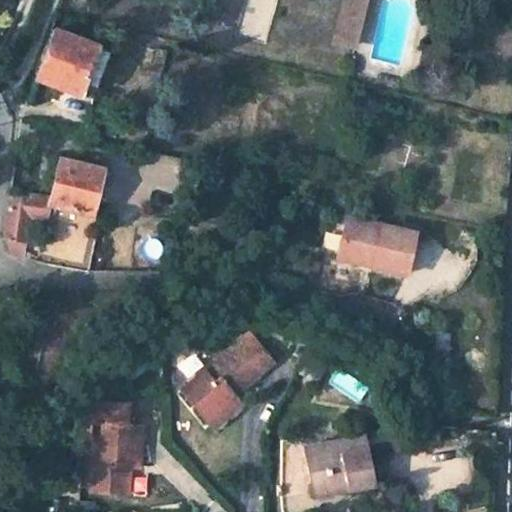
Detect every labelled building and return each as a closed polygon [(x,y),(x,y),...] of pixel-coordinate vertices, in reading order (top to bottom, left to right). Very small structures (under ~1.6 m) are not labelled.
[(354,46),(365,1),(361,0),(346,0),(336,40),(354,46)] [(57,31),(38,79),(81,96),(86,83),(99,48),(57,31)] [(86,83),(98,88),(112,53),(99,48),(86,83)] [(51,196),(49,204),(91,215),(103,171),(59,160),(51,196)] [(46,219),(49,204),(51,196),(36,194),(36,199),(32,199),(30,217),(46,219)] [(30,217),(32,199),(9,197),(3,239),(5,240),(26,242),(30,217)] [(336,254),(372,263),(371,270),(403,278),(413,237),(344,220),(336,254)] [(24,259),(26,242),(5,240),(11,254),(17,258),(24,259)] [(372,263),(336,254),(335,261),(371,270),(372,263)] [(256,332),(184,386),(206,415),(207,417),(210,415),(233,400),(231,397),(238,392),(279,362),(256,332)] [(437,333),(435,366),(447,368),(450,335),(437,333)] [(227,416),(245,403),(238,392),(231,397),(233,400),(210,415),(207,417),(213,426),(227,416)] [(94,435),(93,487),(130,487),(131,461),(141,461),(141,420),(126,420),(126,413),(126,398),(83,397),(83,413),(82,435),(94,435)] [(353,450),(366,448),(364,435),(351,437),(353,450)] [(351,437),(304,447),(313,495),(373,484),(366,448),(353,450),(351,437)]
